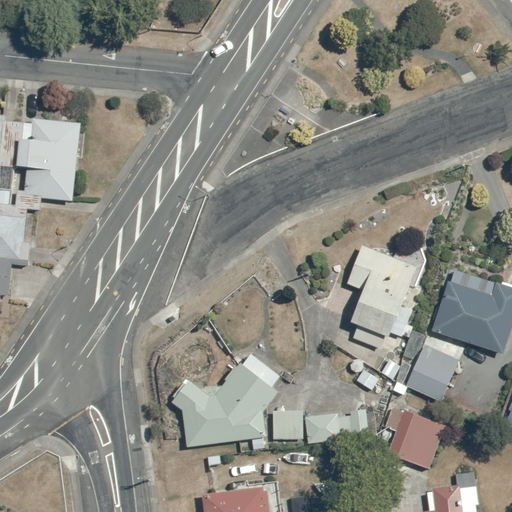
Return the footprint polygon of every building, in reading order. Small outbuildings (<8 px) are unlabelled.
[(8,117),(0,116),(0,193),(13,195),(16,167),(3,165),(8,117)] [(28,119),(21,207),(0,204),(0,311),(1,312),(2,292),(11,293),(13,261),(25,262),(30,209),(43,210),(44,197),(77,200),(83,123),(28,119)] [(357,241),(342,280),(356,286),(344,316),(361,323),(356,338),(379,347),(385,332),(397,337),(409,306),(397,301),(412,263),(397,257),(357,241)] [(511,321),(511,286),(493,281),(450,268),(431,330),(503,352),(511,321)] [(405,396),(410,386),(438,399),(459,355),(424,339),(403,383),(394,379),(390,388),(405,396)] [(168,396),(182,407),(183,444),(265,433),(261,409),(276,389),(268,385),(277,374),(246,352),(212,392),(185,374),(168,396)] [(380,374),(363,365),(354,380),(371,390),(380,374)] [(395,405),(388,424),(379,449),(427,467),(443,422),(395,405)] [(302,409),(273,408),(272,437),(302,437),(302,409)] [(377,411),(306,414),(308,442),(378,439),(377,411)] [(476,511),(474,481),(412,486),(414,509),(391,511),(390,511),(476,511)] [(278,486),(198,489),(198,511),(264,511),(279,511),(278,486)] [(340,511),(339,495),(283,501),(283,511),(340,511)]
